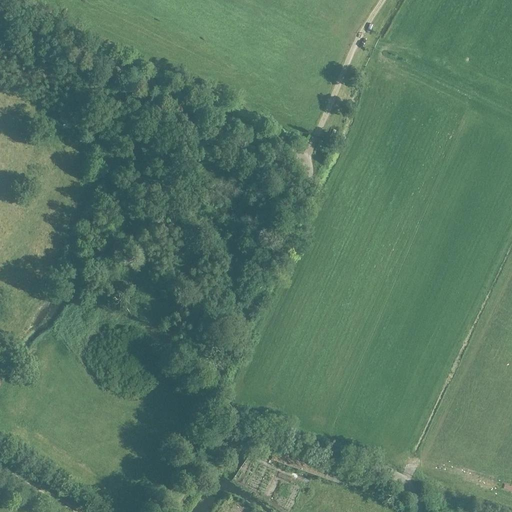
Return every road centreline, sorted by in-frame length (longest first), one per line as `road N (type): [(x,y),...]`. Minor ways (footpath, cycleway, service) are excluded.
road 1 (unclassified): [(418,511),(418,499),(399,476),(211,403),(308,175),(305,156),(0,9)]
road 2 (track): [(33,109),(70,150),(70,186),(31,296),(0,325)]
